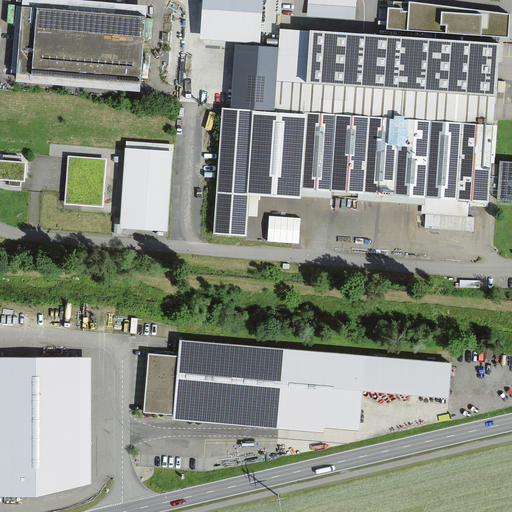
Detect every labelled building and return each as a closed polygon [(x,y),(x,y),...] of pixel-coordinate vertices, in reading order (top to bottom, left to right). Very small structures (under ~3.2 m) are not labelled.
[(257,0),(204,0),(202,38),(254,42),(257,0)] [(358,14),(358,0),(309,0),(309,13),(358,14)] [(410,0),(410,5),(389,3),(387,24),(507,33),(509,11),(426,0),(410,0)] [(145,18),(19,9),(15,74),(140,83),(145,18)] [(501,46),(287,31),(281,113),(263,112),(258,186),(489,203),(501,46)] [(256,112),(223,110),(214,236),(247,238),(256,112)] [(174,153),(126,149),(120,229),(168,233),(174,153)] [(107,161),(70,159),(66,206),(104,209),(107,161)] [(26,164),(0,162),(0,181),(24,183),(26,164)] [(511,165),(504,165),(502,204),(511,204),(511,165)] [(271,214),(270,242),(301,243),(302,215),(271,214)] [(279,419),(284,348),(184,340),(183,352),(153,350),(149,409),(279,419)] [(284,348),(279,419),(356,425),(359,385),(447,392),(449,361),(284,348)] [(86,358),(0,357),(0,490),(37,490),(86,476),(86,358)]
